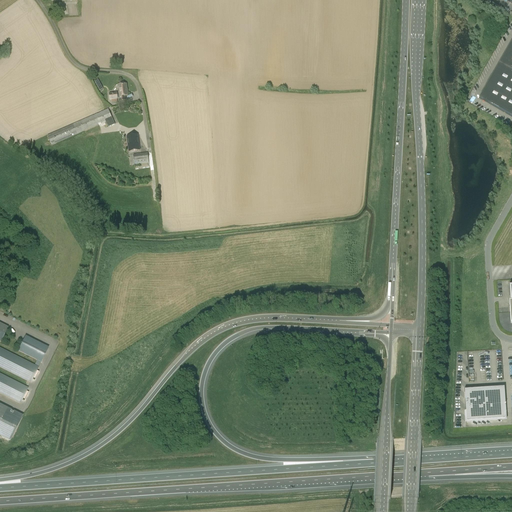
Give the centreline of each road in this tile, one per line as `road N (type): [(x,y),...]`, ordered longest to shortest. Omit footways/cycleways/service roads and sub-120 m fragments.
road 1 (motorway): [(372,463),(249,456),(210,425),(202,387),(218,348),(255,329),(390,332)]
road 2 (motorway): [(0,500),(427,473)]
road 3 (motorway): [(339,322),(259,320),(217,331),(108,441),(60,467),(0,480)]
road 4 (motorway): [(372,463),(0,488)]
road 5 (primary): [(420,330),(418,0)]
road 6 (primary): [(406,0),(390,306)]
road 7 (primary): [(410,511),(420,330)]
road 8 (primary): [(390,332),(381,511)]
road 9 (unclassified): [(142,104),(131,74),(77,65),(36,0)]
road 10 (unclassified): [(511,339),(493,328),(488,261),(491,234),(511,199)]
road 11 (motorway): [(511,454),(372,463)]
